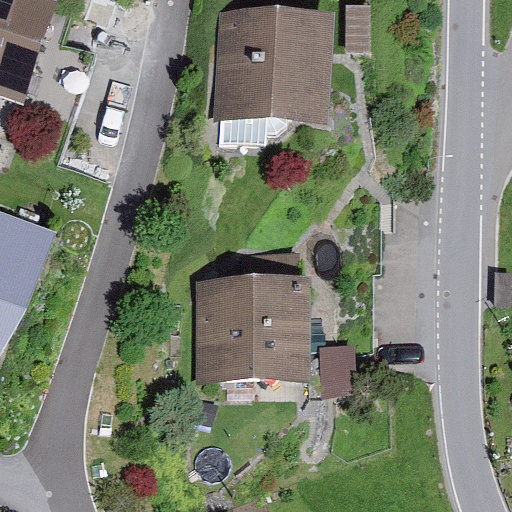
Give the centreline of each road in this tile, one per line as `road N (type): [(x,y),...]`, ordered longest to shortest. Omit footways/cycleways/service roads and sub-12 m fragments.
road 1 (residential): [(47,500),(54,445),(147,143),(169,0)]
road 2 (residential): [(464,127),(461,372),(485,511)]
road 3 (residential): [(466,0),(464,127)]
